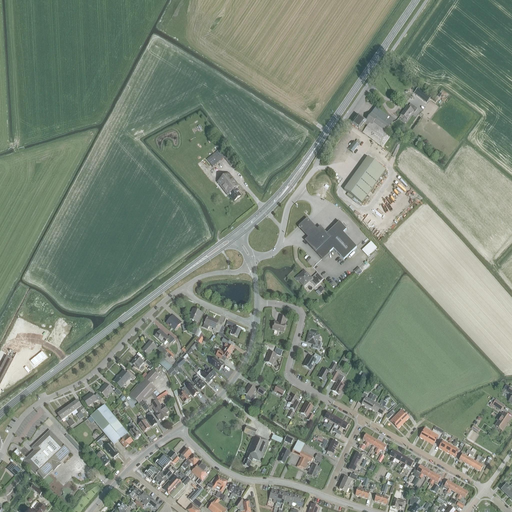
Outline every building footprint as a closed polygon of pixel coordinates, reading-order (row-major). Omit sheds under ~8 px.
[(426,103),(431,97),(418,87),(414,93),(426,103)] [(417,109),(411,104),(408,107),(407,106),(404,110),(405,111),(401,116),(407,120),(413,111),(414,112),(417,109)] [(377,144),(382,147),(391,135),(386,131),(392,123),(389,118),(376,109),(371,114),(365,121),(357,116),(351,125),(377,144)] [(353,153),(359,145),(358,144),(355,142),(354,141),(348,149),(353,153)] [(212,167),(226,156),(220,149),(206,160),(212,167)] [(231,167),(235,164),(229,157),(225,159),(231,167)] [(367,158),(344,190),(361,203),(385,171),(367,158)] [(241,196),(238,192),(239,191),(237,189),(239,187),(228,173),(217,182),(228,196),(228,195),(230,198),(231,198),(234,202),(241,196)] [(356,248),(343,233),(346,230),(340,222),(340,221),(327,234),(320,227),(321,226),(320,226),(305,240),(322,259),(333,249),(343,260),(356,248)] [(300,230),(309,241),(318,232),(308,222),(300,230)] [(371,241),(362,250),(368,256),(378,248),(371,241)] [(311,279),(304,272),(299,276),(296,278),(299,281),(304,286),(309,281),(315,287),(323,279),(317,273),(311,279)] [(197,323),(201,313),(193,309),(189,320),(197,323)] [(219,333),(221,328),(216,326),(219,320),(218,320),(218,321),(208,317),(208,316),(203,328),(207,330),(209,327),(213,329),(212,330),(217,332),(219,333)] [(177,321),(172,317),(167,323),(174,330),(181,323),(178,320),(177,321)] [(284,325),(286,319),(280,317),(278,323),(274,322),(272,330),(283,333),(285,325),(284,325)] [(235,329),(231,327),(229,330),(232,331),(230,335),(237,338),(240,330),(235,328),(235,329)] [(168,338),(160,330),(155,336),(163,344),(167,341),(170,344),(175,339),(170,335),(168,338)] [(320,350),(321,346),(320,346),(321,342),(317,341),(318,336),(312,334),(309,333),(308,336),(309,336),(307,342),(313,344),(312,348),(320,350)] [(226,348),(224,350),(231,354),(234,349),(233,349),(227,345),(230,341),(224,337),(223,338),(222,341),(226,344),(225,344),(224,346),(226,348)] [(147,356),(156,347),(150,341),(142,351),(147,356)] [(165,356),(168,353),(165,351),(160,346),(158,349),(163,353),(162,354),(165,356)] [(280,357),(282,351),(276,349),(274,354),(269,352),(267,356),(268,356),(265,363),(272,365),(276,355),(280,357)] [(227,360),(231,354),(224,350),(223,353),(221,351),(219,350),(218,353),(216,356),(219,358),(221,359),(223,357),(226,359),(227,360)] [(317,365),(321,358),(315,354),(312,359),(308,356),(307,360),(303,366),(310,370),(314,363),(317,365)] [(0,386),(1,387),(15,360),(8,356),(0,371),(0,386)] [(131,364),(137,369),(140,367),(144,362),(137,356),(134,359),(135,360),(131,364)] [(167,372),(172,367),(162,358),(158,363),(167,372)] [(222,364),(218,361),(214,358),(209,364),(219,371),(223,366),(221,364),(222,364)] [(150,371),(154,367),(152,365),(147,360),(144,363),(150,367),(148,370),(150,371)] [(175,372),(180,369),(176,364),(172,368),(175,372)] [(205,373),(212,379),(214,377),(214,376),(216,375),(210,369),(206,365),(204,368),(207,370),(204,372),(205,373)] [(172,368),(166,373),(169,377),(175,372),(172,368)] [(136,378),(128,370),(125,372),(124,371),(114,382),(121,388),(130,378),(133,381),(136,378)] [(329,373),(330,371),(328,370),(326,372),(323,370),(319,378),(324,381),(329,373)] [(161,407),(153,393),(156,390),(151,385),(158,377),(152,371),(129,396),(138,404),(142,400),(148,410),(152,408),(156,414),(155,415),(158,420),(160,419),(161,421),(167,417),(167,416),(167,415),(166,414),(165,414),(168,412),(164,405),(161,407)] [(205,373),(204,372),(203,374),(200,371),(197,374),(201,378),(202,378),(206,382),(206,381),(208,383),(210,381),(212,379),(205,373)] [(340,383),(342,380),(344,377),(336,372),(335,372),(330,380),(333,382),(334,382),(336,384),(332,391),(338,395),(344,385),(340,383)] [(198,379),(196,376),(194,378),(196,381),(194,383),(201,390),(205,386),(202,383),(203,383),(200,381),(199,379),(198,379)] [(105,398),(112,390),(106,384),(99,392),(105,398)] [(191,384),(186,388),(188,391),(193,397),(198,393),(195,389),(191,384)] [(251,403),(251,402),(255,398),(252,395),(255,390),(249,386),(244,394),(246,396),(244,399),(251,403)] [(282,397),(285,391),(277,387),(274,392),(282,397)] [(185,403),(188,401),(187,401),(189,399),(188,397),(190,396),(185,388),(181,390),(182,391),(181,392),(182,393),(179,395),(184,403),(185,402),(185,403)] [(263,396),(266,391),(260,388),(257,392),(263,396)] [(91,393),(83,399),(88,407),(96,400),(94,397),(91,393)] [(369,409),(372,411),(375,404),(373,403),(376,397),(371,394),(368,400),(365,398),(367,396),(363,394),(359,400),(363,402),(361,405),(365,407),(364,407),(369,409)] [(298,406),(295,404),(298,399),(292,395),(288,403),(287,406),(289,407),(291,405),(292,405),(290,408),(295,411),(298,406)] [(493,408),(494,406),(501,411),(504,406),(496,400),(494,403),(492,402),(490,405),(493,408)] [(79,414),(82,418),(84,417),(80,412),(84,409),(82,406),(81,407),(77,401),(72,404),(76,410),(79,414)] [(381,407),(377,414),(382,417),(386,410),(383,409),(384,406),(386,403),(384,402),(382,405),(380,407),(381,407)] [(307,417),(313,407),(306,403),(300,413),(307,417)] [(71,414),(76,410),(72,404),(67,408),(71,414)] [(381,407),(380,407),(375,404),(372,411),(377,414),(381,407)] [(90,417),(94,422),(113,445),(119,440),(125,448),(129,445),(133,442),(128,436),(129,435),(104,406),(90,417)] [(67,408),(62,411),(67,417),(71,414),(67,408)] [(402,410),(396,415),(403,423),(409,418),(402,410)] [(70,427),(72,425),(69,420),(67,417),(62,411),(57,415),(59,417),(56,419),(59,422),(62,421),(65,419),(67,422),(70,427)] [(150,413),(147,415),(149,418),(147,420),(152,427),(157,424),(152,416),(150,413)] [(329,421),(332,416),(327,413),(324,418),(329,421)] [(502,430),(510,418),(504,414),(495,426),(502,430)] [(389,419),(390,420),(398,428),(403,423),(396,415),(390,420),(389,419)] [(145,432),(147,431),(147,430),(150,428),(141,416),(138,418),(141,423),(138,425),(144,432),(145,432)] [(334,424),(338,419),(332,416),(329,421),(334,424)] [(340,427),(343,422),(338,419),(334,424),(340,427)] [(343,422),(340,427),(345,430),(348,425),(343,422)] [(135,427),(131,423),(128,425),(132,430),(129,432),(135,439),(136,439),(137,438),(138,437),(141,434),(135,427)] [(260,463),(269,442),(254,436),(257,431),(246,427),(244,433),(253,437),(247,452),(248,453),(242,466),(248,468),(252,459),(260,463)] [(425,428),(419,438),(426,442),(432,432),(425,428),(426,427),(425,428)] [(64,447),(62,446),(63,445),(49,431),(31,448),(34,451),(23,461),(36,474),(37,473),(43,479),(53,470),(54,470),(58,467),(57,465),(70,453),(71,452),(65,446),(64,447)] [(432,432),(426,442),(433,446),(438,436),(432,432)] [(77,448),(78,446),(68,435),(66,436),(77,448)] [(274,435),(272,440),(281,444),(283,439),(274,435)] [(365,447),(370,438),(365,435),(362,440),(366,442),(364,446),(361,444),(358,449),(363,451),(365,447)] [(373,446),(376,441),(370,438),(365,447),(367,448),(369,444),(373,446)] [(316,448),(319,442),(311,439),(308,445),(316,448)] [(311,462),(313,458),(301,451),(305,444),(297,441),(294,448),(292,453),(301,458),(297,466),(302,468),(305,469),(308,461),(311,462)] [(330,447),(335,449),(338,444),(332,441),(330,447)] [(376,453),(381,444),(376,441),(373,446),(377,449),(375,452),(376,453)] [(443,441),(438,449),(444,452),(448,444),(443,441)] [(117,455),(118,454),(113,448),(114,447),(111,443),(104,449),(109,455),(110,454),(113,458),(117,456),(117,455)] [(330,447),(326,445),(323,444),(322,447),(325,448),(328,449),(327,452),(333,455),(335,449),(330,447)] [(381,444),(376,453),(378,454),(380,450),(383,452),(386,447),(381,444)] [(448,444),(444,452),(449,455),(453,447),(448,444)] [(453,447),(449,455),(454,458),(459,450),(453,447)] [(93,459),(96,455),(90,448),(86,451),(93,459)] [(14,453),(22,462),(27,458),(18,449),(14,453)] [(191,454),(186,449),(183,453),(182,453),(181,454),(181,455),(181,456),(179,458),(182,461),(185,458),(186,460),(191,454)] [(284,464),(287,457),(288,458),(291,453),(289,452),(284,450),(279,462),(284,464)] [(392,462),(397,453),(392,451),(389,456),(392,458),(390,461),(392,462)] [(99,454),(96,456),(99,460),(99,461),(101,463),(101,462),(105,466),(108,463),(109,462),(110,462),(101,452),(99,454)] [(162,471),(175,458),(177,455),(174,452),(168,459),(163,455),(158,461),(157,461),(156,462),(156,463),(155,464),(162,471)] [(353,459),(359,462),(362,463),(365,465),(367,461),(364,460),(363,461),(360,459),(362,456),(356,453),(353,459)] [(400,462),(403,457),(397,453),(392,462),(394,463),(396,460),(400,462)] [(314,459),(317,460),(316,461),(320,463),(323,458),(321,457),(321,456),(317,454),(314,459)] [(183,466),(182,466),(185,469),(191,463),(194,466),(199,460),(193,455),(190,459),(189,459),(186,462),(183,466)] [(464,463),(467,458),(462,455),(459,460),(464,463)] [(474,469),(481,458),(478,456),(477,459),(475,462),(472,461),(469,466),(474,469)] [(401,468),(403,469),(408,460),(403,457),(400,462),(403,464),(401,468)] [(469,466),(472,461),(467,458),(464,463),(469,466)] [(481,458),(474,469),(480,472),(483,467),(480,465),(482,461),(482,462),(484,459),(481,458)] [(356,467),(359,462),(353,459),(351,464),(356,467)] [(403,469),(405,470),(407,466),(410,468),(413,463),(408,460),(403,469)] [(191,472),(190,473),(192,475),(194,475),(199,479),(195,483),(198,485),(207,475),(205,473),(208,469),(201,463),(198,467),(196,466),(191,472)] [(363,470),(356,467),(351,464),(348,470),(354,472),(355,469),(359,471),(359,472),(362,473),(363,470)] [(320,469),(313,465),(312,468),(311,467),(310,471),(309,470),(308,472),(310,473),(309,475),(315,478),(318,471),(319,471),(320,469)] [(419,479),(419,478),(424,469),(423,468),(423,467),(421,466),(420,467),(420,466),(418,469),(415,468),(412,473),(415,474),(415,473),(419,475),(417,478),(419,479)] [(16,467),(11,471),(16,476),(21,471),(16,467)] [(160,473),(161,472),(159,470),(158,471),(154,467),(153,468),(151,467),(148,470),(154,475),(155,474),(157,475),(160,472),(160,473)] [(427,478),(430,472),(424,469),(419,478),(421,479),(423,476),(427,478)] [(156,477),(154,475),(148,470),(147,471),(144,474),(150,479),(151,478),(153,480),(156,477)] [(168,470),(164,475),(161,472),(153,480),(153,481),(157,484),(158,485),(159,486),(164,481),(161,478),(163,476),(168,480),(173,475),(168,470)] [(29,481),(32,478),(26,472),(23,475),(29,481)] [(430,484),(435,475),(430,472),(427,478),(431,480),(429,483),(430,484)] [(169,495),(181,482),(175,477),(176,476),(174,474),(173,475),(168,480),(170,482),(163,490),(169,495)] [(435,475),(430,484),(432,485),(434,482),(437,484),(440,478),(435,475)] [(176,496),(182,490),(185,486),(191,480),(187,477),(181,483),(170,496),(173,499),(176,496)] [(209,483),(207,487),(212,489),(213,488),(214,489),(219,492),(221,493),(226,485),(225,485),(227,482),(226,481),(225,480),(223,480),(222,480),(222,479),(221,478),(219,478),(218,477),(217,480),(216,480),(213,485),(209,483)] [(342,484),(352,489),(353,487),(350,485),(352,481),(344,478),(342,484)] [(364,489),(361,498),(367,499),(370,492),(365,491),(369,480),(367,479),(364,487),(364,489)] [(447,493),(452,484),(450,483),(451,482),(448,481),(448,482),(447,481),(445,484),(443,483),(440,488),(442,490),(443,489),(446,490),(445,492),(447,493)] [(40,496),(43,492),(34,484),(31,488),(40,496)] [(232,497),(238,487),(232,484),(228,491),(233,493),(232,494),(231,494),(230,496),(229,499),(231,500),(233,497),(232,497)] [(351,490),(352,489),(342,484),(339,490),(346,493),(348,489),(351,490)] [(454,493),(457,487),(452,484),(447,493),(445,496),(447,497),(449,494),(450,491),(454,493)] [(382,496),(380,503),(386,505),(389,498),(384,497),(388,485),(386,485),(384,493),(382,496)] [(501,490),(505,494),(511,489),(511,487),(511,486),(511,485),(509,487),(506,485),(501,490)] [(141,491),(139,489),(139,490),(134,486),(130,491),(137,496),(136,497),(137,498),(142,492),(141,492),(141,491)] [(192,503),(204,490),(199,486),(188,499),(192,503)] [(232,497),(233,497),(235,499),(236,497),(235,496),(236,495),(240,497),(244,491),(238,487),(232,497)] [(458,499),(463,490),(457,487),(454,493),(458,495),(456,498),(458,499)] [(361,498),(364,489),(362,489),(362,490),(357,488),(355,496),(361,498)] [(279,492),(272,490),(268,501),(269,497),(274,499),(273,502),(276,503),(277,499),(279,492)] [(463,490),(458,499),(460,500),(461,497),(465,499),(468,493),(463,490)] [(130,491),(127,495),(133,501),(135,499),(136,500),(137,498),(136,497),(137,496),(130,491)] [(287,494),(279,491),(279,492),(277,499),(282,500),(281,504),(282,504),(284,505),(285,500),(287,494)] [(143,502),(148,495),(143,492),(138,498),(143,502)] [(294,495),(287,493),(287,494),(285,500),(289,502),(288,505),(291,506),(293,502),(292,502),(294,495)] [(292,502),(293,502),(297,503),(296,507),(302,508),(303,502),(301,502),(302,497),(295,494),(294,495),(292,502)] [(382,496),(376,494),(374,501),(380,503),(382,496)] [(148,495),(143,502),(142,503),(146,506),(148,503),(157,510),(160,506),(148,495)] [(408,511),(416,511),(420,508),(415,505),(419,500),(415,498),(411,497),(409,506),(413,506),(409,511),(408,511)] [(225,511),(227,511),(217,504),(219,501),(216,498),(208,509),(212,511),(225,511)] [(240,509),(250,507),(249,501),(243,502),(243,501),(240,499),(235,507),(239,509),(240,509)] [(399,501),(394,499),(392,507),(397,509),(398,507),(402,508),(404,501),(399,500),(399,501)] [(132,509),(136,505),(131,501),(127,505),(132,509)] [(126,511),(125,511),(127,508),(121,502),(120,503),(119,503),(118,504),(118,505),(115,510),(118,511),(126,511)] [(446,511),(454,511),(455,511),(450,507),(448,510),(445,507),(441,503),(439,506),(441,507),(443,509),(446,511)]
